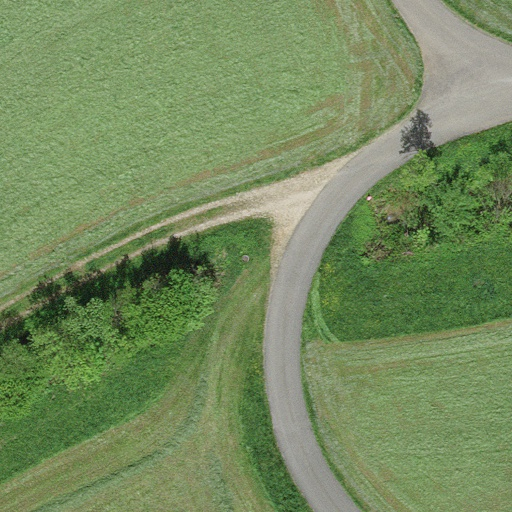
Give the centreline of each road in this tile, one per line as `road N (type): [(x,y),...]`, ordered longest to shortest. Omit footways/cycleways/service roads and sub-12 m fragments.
road 1 (track): [(344,186),(194,217),(0,318)]
road 2 (unclassified): [(416,0),(511,98)]
